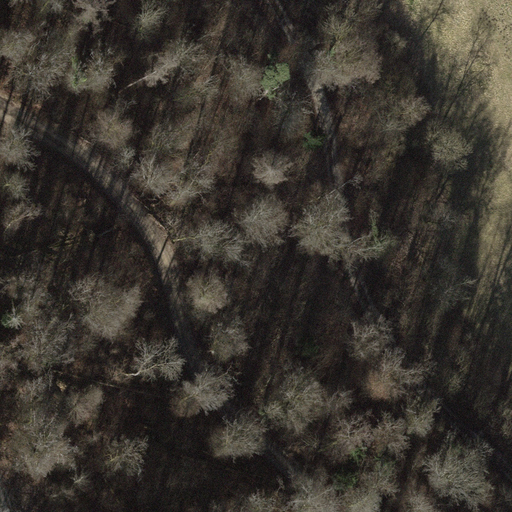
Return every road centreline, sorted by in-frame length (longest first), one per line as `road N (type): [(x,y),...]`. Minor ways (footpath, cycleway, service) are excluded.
road 1 (track): [(511,467),(437,401),(372,316),(347,253),(326,107),(266,0)]
road 2 (track): [(0,101),(109,174),(168,253),(192,359),(239,422),(329,511)]
road 3 (track): [(392,346),(402,187),(421,126)]
